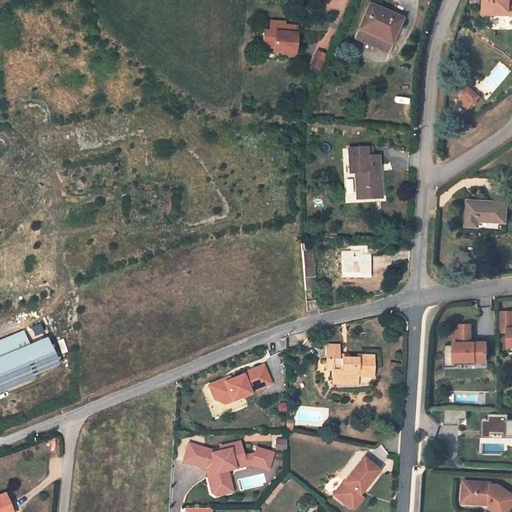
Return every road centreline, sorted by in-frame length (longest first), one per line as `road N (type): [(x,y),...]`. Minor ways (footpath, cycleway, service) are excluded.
road 1 (residential): [(416,300),(276,334),(73,415)]
road 2 (residential): [(416,300),(403,511)]
road 3 (residential): [(452,0),(432,48),(424,182)]
